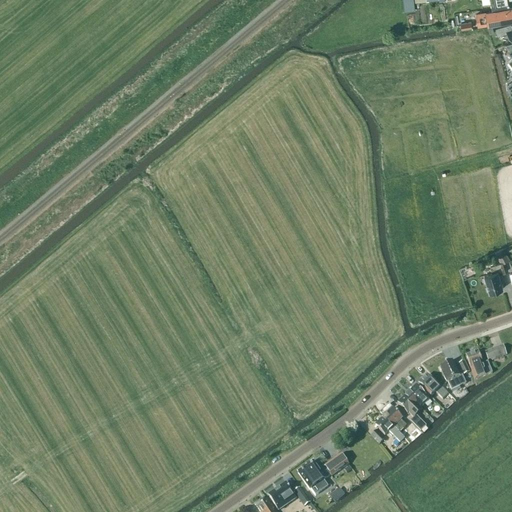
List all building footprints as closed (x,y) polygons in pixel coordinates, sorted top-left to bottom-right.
[(402,0),(403,3),(404,11),(414,10),(414,2),(437,0),(402,0)] [(496,9),(511,6),(511,3),(511,0),(490,0),(492,9),(496,9)] [(476,15),(478,26),(487,25),(511,20),(511,8),(485,13),(476,15)] [(462,23),(461,19),(453,21),(455,29),(455,32),(462,30),(461,30),(471,28),(470,22),(462,23)] [(511,27),(510,25),(495,29),(497,36),(507,33),(511,41),(511,27)] [(503,289),(498,275),(504,273),(501,263),(490,267),(492,274),(484,276),(489,293),(503,289)] [(492,361),(506,355),(502,346),(485,353),(487,359),(491,357),(492,361)] [(477,352),(466,357),(475,381),(492,374),(487,363),(482,365),(477,352)] [(452,362),(439,368),(446,383),(447,383),(451,391),(466,384),(461,376),(459,377),(452,362)] [(458,365),(463,376),(469,373),(464,362),(458,365)] [(439,389),(427,376),(418,384),(420,386),(431,397),(435,393),(442,400),(448,394),(441,387),(439,389)] [(420,409),(429,400),(428,400),(431,397),(420,386),(418,389),(416,387),(407,395),(420,409)] [(407,414),(409,412),(415,418),(422,411),(420,409),(407,395),(398,404),(407,414)] [(406,426),(400,420),(402,419),(392,409),(384,418),(399,433),(406,426)] [(404,439),(399,433),(384,418),(375,426),(385,436),(389,432),(400,443),(404,439)] [(415,418),(410,422),(420,432),(424,428),(415,418)] [(410,422),(406,426),(416,436),(420,432),(410,422)] [(370,437),(379,445),(385,440),(376,431),(370,437)] [(313,462),(297,473),(310,491),(324,480),(330,476),(331,477),(348,465),(341,455),(324,467),(327,471),(321,476),(318,472),(319,471),(313,462)] [(296,499),(285,484),(276,491),(282,500),(280,502),(284,507),(296,499)] [(294,492),(304,507),(309,503),(298,488),(294,492)] [(278,511),(283,508),(284,507),(280,502),(282,500),(276,491),(268,496),(278,511)] [(255,505),(259,511),(274,511),(264,498),(255,505)]
